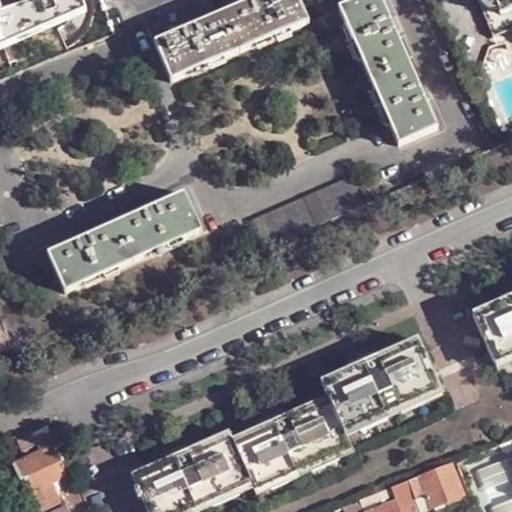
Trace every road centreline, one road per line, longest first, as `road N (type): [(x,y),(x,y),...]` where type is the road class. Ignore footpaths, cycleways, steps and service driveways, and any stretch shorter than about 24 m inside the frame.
road 1 (residential): [(0,438),(511,219)]
road 2 (unknown): [(126,4),(187,163),(59,223)]
road 3 (residential): [(409,0),(469,140)]
